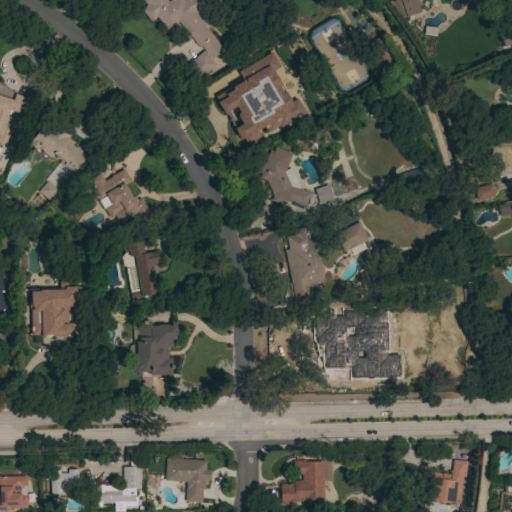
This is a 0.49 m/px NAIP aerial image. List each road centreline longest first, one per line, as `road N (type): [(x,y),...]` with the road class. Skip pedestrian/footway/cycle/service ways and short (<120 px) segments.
road 1 (residential): [(239,511),(246,435),(239,268),(161,120),(73,34),(20,0)]
road 2 (primary): [(246,435),(511,425)]
road 3 (primary): [(246,414),(8,420)]
road 4 (primary): [(511,406),(297,413)]
road 5 (primary): [(0,441),(194,436)]
